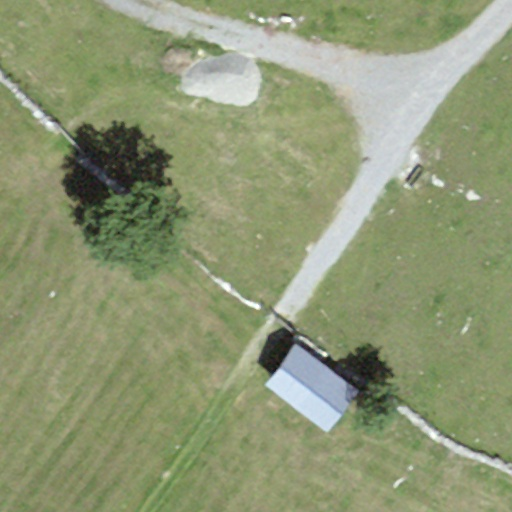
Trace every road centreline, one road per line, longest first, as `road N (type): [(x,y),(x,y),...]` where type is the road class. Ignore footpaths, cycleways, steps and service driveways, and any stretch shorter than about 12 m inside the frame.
road 1 (track): [(509,0),(409,108),(116,511)]
road 2 (track): [(409,108),(293,36),(173,0)]
